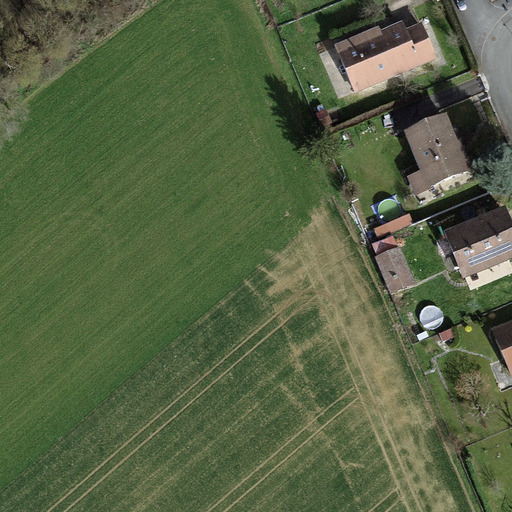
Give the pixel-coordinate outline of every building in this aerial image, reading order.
[(434,58),(421,27),(405,33),(402,25),(380,35),(338,53),(347,72),(354,90),(355,92),(434,58)] [(338,53),(380,35),(378,30),(336,48),(338,53)] [(335,98),(354,90),(347,72),(327,80),(335,98)] [(330,125),(312,78),(303,82),(321,128),(330,125)] [(429,187),(467,172),(444,118),(407,133),(423,171),(429,187)] [(429,187),(423,171),(410,176),(417,192),(429,187)] [(511,255),(511,231),(504,212),(447,236),(464,275),(511,255)] [(411,283),(398,251),(379,258),(392,291),(411,283)] [(511,323),(493,332),(510,375),(511,374),(511,323)] [(439,334),(442,342),(454,337),(450,329),(439,334)]
